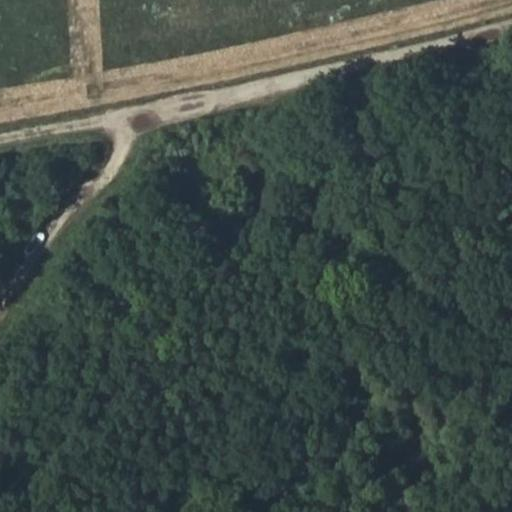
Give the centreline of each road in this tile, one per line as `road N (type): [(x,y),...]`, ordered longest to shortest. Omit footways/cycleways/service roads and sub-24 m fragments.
road 1 (track): [(0,304),(137,121),(511,27)]
road 2 (track): [(0,142),(137,121)]
